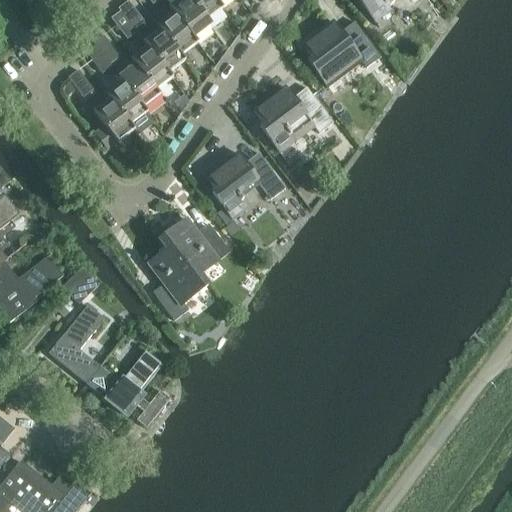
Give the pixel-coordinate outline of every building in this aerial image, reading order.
[(173,13),(193,39),(210,27),(206,22),(189,0),(179,0),(169,9),(172,14),(173,13)] [(189,0),(206,22),(222,9),(219,4),(215,0),(189,0)] [(357,0),(375,23),(390,12),(384,5),(386,4),(383,0),(410,0),(413,3),(418,0),(357,0)] [(128,2),(118,10),(120,12),(133,30),(143,23),(128,2)] [(135,33),(133,30),(120,12),(111,19),(126,40),(135,33)] [(161,30),(181,56),(197,44),(193,39),(173,13),(172,14),(156,26),(160,31),(161,30)] [(300,46),(311,59),(307,62),(327,89),(342,77),(337,71),(338,69),(334,64),(352,50),(366,69),(380,58),(353,23),(340,33),(332,22),(300,46)] [(135,33),(147,48),(148,47),(168,74),(185,61),(181,56),(161,30),(160,31),(153,36),(143,23),(133,30),(135,33)] [(92,44),(94,47),(95,47),(109,65),(109,64),(118,57),(102,37),(92,44)] [(95,47),(94,47),(85,54),(101,75),(111,67),(109,64),(109,65),(95,47)] [(131,61),(134,66),(135,65),(155,91),(172,79),(168,74),(148,47),(147,48),(131,61)] [(118,78),(122,83),(123,82),(143,108),(159,96),(155,91),(135,65),(134,66),(118,78)] [(67,79),(83,100),(93,92),(78,71),(67,79)] [(105,95),(109,100),(110,100),(130,126),(147,113),(143,108),(123,82),(122,83),(105,95)] [(279,155),(313,129),(318,135),(332,124),(306,89),(292,99),(284,88),(253,112),(263,125),(259,128),(279,155)] [(110,100),(109,100),(93,113),(104,128),(94,135),(107,151),(134,131),(130,126),(110,100)] [(205,177),(215,191),(211,194),(231,220),(246,209),(241,202),(243,201),(238,195),(256,182),(270,201),(284,190),(258,154),(244,164),(236,154),(205,177)] [(2,173),(0,174),(0,190),(10,182),(2,173)] [(0,199),(0,264),(2,263),(3,263),(6,261),(0,252),(0,230),(19,216),(4,196),(0,199)] [(158,241),(166,251),(179,268),(187,262),(199,277),(217,263),(229,253),(211,230),(199,239),(185,220),(158,241)] [(179,268),(166,251),(147,265),(166,290),(156,299),(174,322),(188,312),(183,305),(207,287),(199,277),(187,262),(179,268)] [(0,264),(0,295),(0,296),(0,312),(9,324),(25,312),(26,305),(62,278),(47,258),(17,281),(3,263),(2,263),(0,264)] [(61,289),(70,297),(90,278),(81,270),(61,289)] [(90,278),(70,297),(78,306),(98,287),(90,278)] [(48,355),(85,385),(99,368),(79,352),(104,320),(87,306),(48,355)] [(99,368),(85,385),(123,415),(162,367),(145,353),(119,384),(99,368)] [(135,422),(146,430),(169,401),(159,392),(135,422)] [(0,447),(14,431),(0,419),(0,447)] [(0,486),(0,511),(15,511),(16,511),(76,511),(90,495),(74,483),(69,489),(57,479),(51,487),(20,461),(0,486)]
